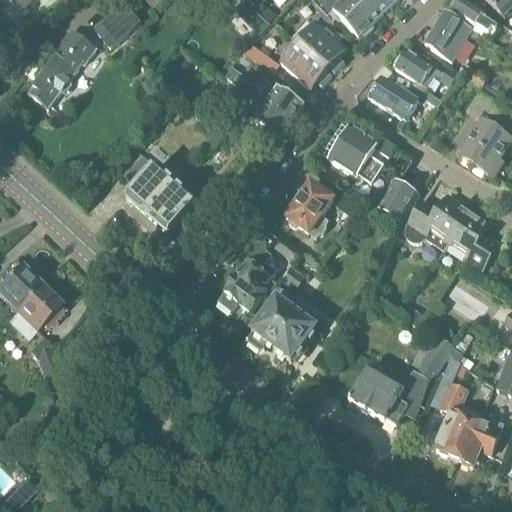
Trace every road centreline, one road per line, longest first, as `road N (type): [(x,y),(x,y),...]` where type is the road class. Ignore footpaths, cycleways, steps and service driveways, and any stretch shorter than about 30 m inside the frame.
road 1 (tertiary): [(444,511),(279,420),(167,332)]
road 2 (residential): [(167,332),(338,103)]
road 3 (tertiary): [(167,332),(0,173)]
road 4 (residential): [(511,202),(458,181),(338,103)]
road 5 (residential): [(338,103),(442,0)]
